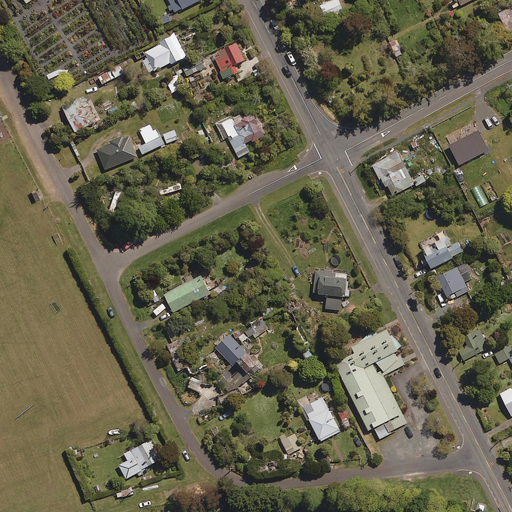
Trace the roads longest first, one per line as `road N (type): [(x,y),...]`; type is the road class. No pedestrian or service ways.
road 1 (residential): [(104,267),(191,443),(221,474),(280,484),(481,451)]
road 2 (secondary): [(481,451),(330,154)]
road 3 (residential): [(104,267),(330,154)]
road 4 (residential): [(0,57),(104,267)]
road 5 (unclassified): [(330,154),(511,60)]
road 6 (secondary): [(330,154),(253,0)]
